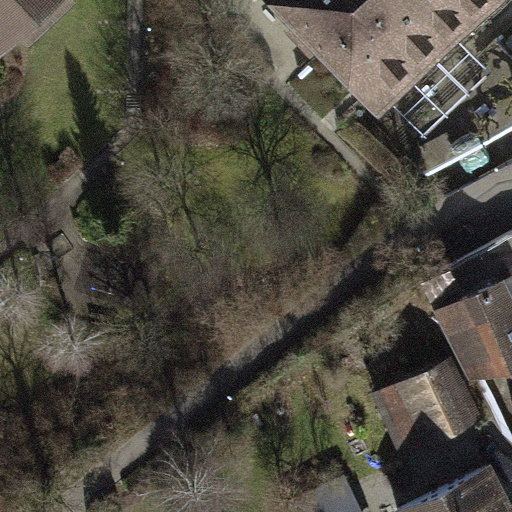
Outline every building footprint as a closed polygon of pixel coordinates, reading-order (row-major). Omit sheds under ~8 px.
[(0,0),(0,39),(21,20),(30,29),(60,0),(0,0)] [(287,0),(379,95),(479,0),(287,0)] [(511,232),(511,233),(424,280),(472,373),(492,368),(493,371),(510,366),(511,373),(511,232)] [(442,360),(382,388),(408,442),(467,415),(442,360)] [(511,511),(511,509),(489,463),(398,508),(400,511),(511,511)] [(354,511),(357,511),(344,486),(295,511),(354,511)]
